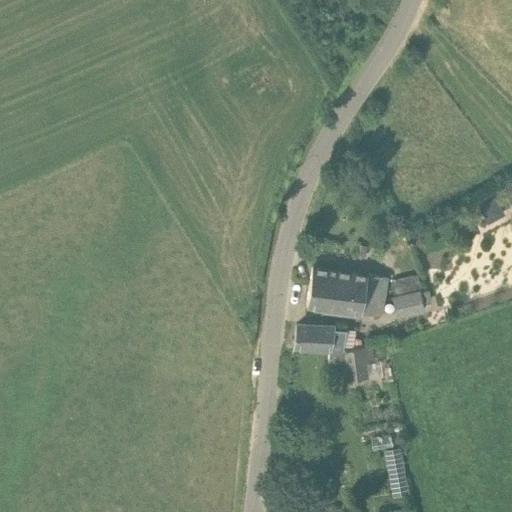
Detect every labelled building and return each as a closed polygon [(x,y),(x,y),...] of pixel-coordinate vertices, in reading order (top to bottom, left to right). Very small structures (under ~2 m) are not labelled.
[(311,265),(308,284),(382,295),(384,277),(311,265)] [(415,275),(393,280),(395,295),(418,290),(415,275)] [(380,314),(382,295),(308,284),(306,303),(380,314)] [(393,295),(397,315),(422,310),(421,304),(429,302),(427,290),(419,292),(418,290),(395,295),(393,295)] [(341,352),(343,352),(343,349),(344,328),(295,324),(293,345),(329,348),(328,351),(341,352)] [(343,352),(341,352),(344,380),(368,377),(366,361),(373,362),(372,356),(390,354),(388,343),(380,344),(380,345),(343,349),(343,352)] [(393,449),(391,432),(378,434),(380,451),(393,449)] [(385,458),(388,474),(404,471),(401,455),(385,458)]
